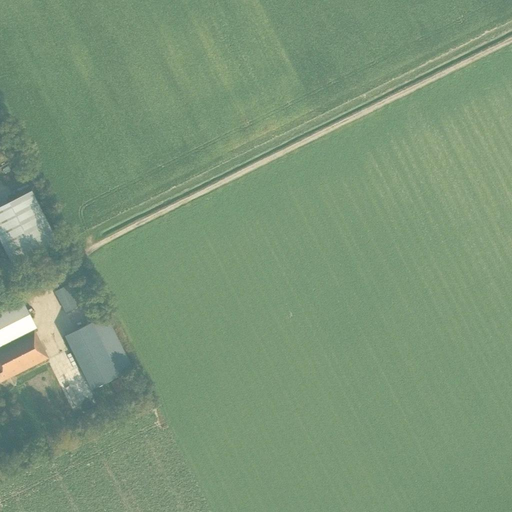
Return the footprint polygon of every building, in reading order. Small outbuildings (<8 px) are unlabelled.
[(0,207),(0,242),(13,268),(58,246),(31,192),(0,207)] [(93,303),(91,300),(80,278),(54,290),(66,313),(79,306),(81,310),(93,303)] [(22,301),(0,312),(0,346),(36,328),(22,301)] [(133,370),(106,316),(64,336),(92,390),(133,370)] [(0,382),(48,359),(35,331),(0,348),(0,382)] [(41,374),(34,378),(49,409),(56,406),(41,374)] [(126,391),(120,379),(111,383),(117,396),(126,391)]
